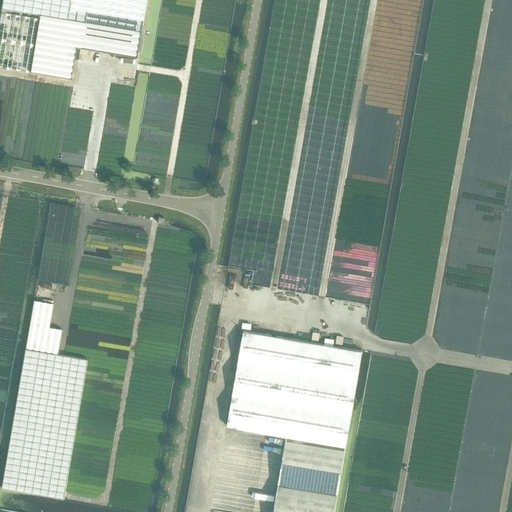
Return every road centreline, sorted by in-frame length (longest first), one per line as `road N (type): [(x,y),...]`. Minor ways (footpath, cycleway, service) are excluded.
road 1 (unclassified): [(218,210),(167,511)]
road 2 (unclassified): [(218,210),(0,169)]
road 3 (unclassified): [(256,0),(218,210)]
